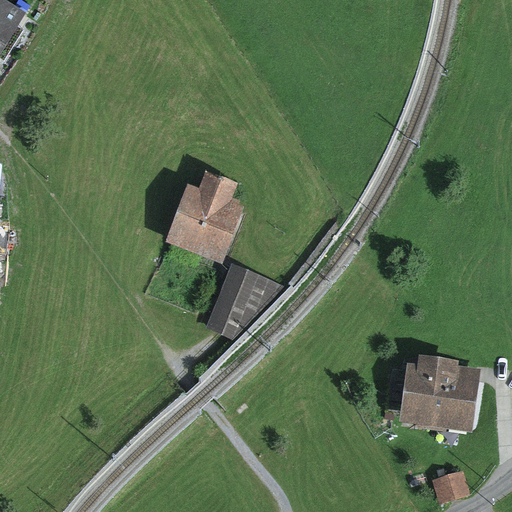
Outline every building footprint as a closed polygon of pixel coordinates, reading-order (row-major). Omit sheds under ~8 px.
[(25,0),(0,0),(0,53),(27,1),(25,0)] [(186,184),(169,231),(228,252),(244,208),(231,203),(238,186),(207,175),(202,190),(186,184)] [(276,286),(238,272),(222,316),(245,325),(252,307),(266,312),(276,286)] [(419,374),(411,373),(405,419),(468,428),(475,375),(454,372),(454,368),(421,364),(419,374)] [(463,471),(441,479),(449,500),(471,491),(463,471)]
